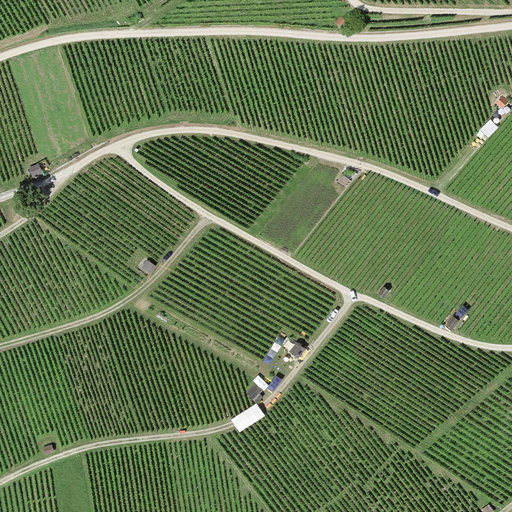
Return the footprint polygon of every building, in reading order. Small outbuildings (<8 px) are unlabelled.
[(340,17),(335,21),(339,26),(344,22),(340,17)] [(501,97),(496,103),(502,107),(506,101),(501,97)] [(37,164),(28,168),(32,176),(41,172),(37,164)] [(341,175),(337,181),(343,186),(348,180),(341,175)] [(146,260),(142,267),(148,271),(153,265),(146,260)] [(382,286),(378,292),(383,296),(388,290),(382,286)] [(452,316),(447,324),(452,327),(457,319),(452,316)] [(296,344),(291,350),(296,353),(301,347),(296,344)] [(254,384),(246,392),(251,398),(260,390),(254,384)] [(50,444),(43,447),(46,453),(52,450),(50,444)]
